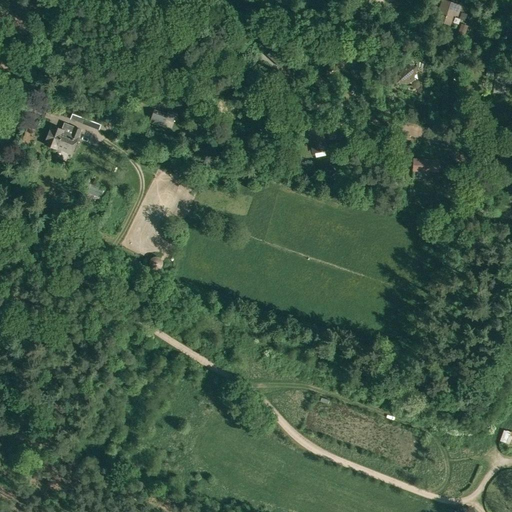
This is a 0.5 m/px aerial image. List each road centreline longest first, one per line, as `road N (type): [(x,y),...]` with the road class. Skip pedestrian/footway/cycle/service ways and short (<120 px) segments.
road 1 (track): [(43,53),(511,146)]
road 2 (tertiary): [(0,162),(64,0)]
